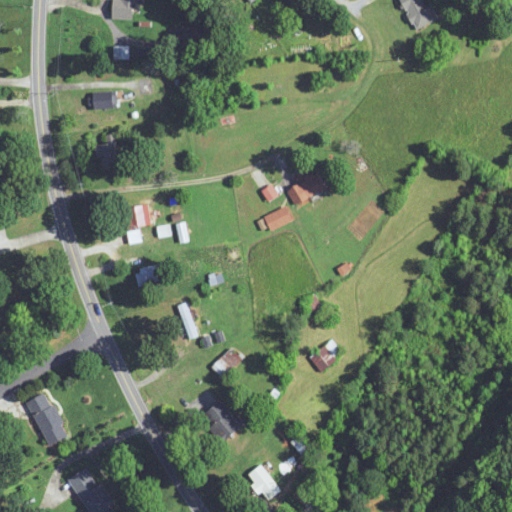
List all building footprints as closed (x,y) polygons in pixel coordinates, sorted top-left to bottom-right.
[(135,0),(113,0),(113,19),(135,19),(135,0)] [(400,0),(417,30),(439,18),(431,4),(426,6),(423,0),(400,0)] [(182,26),(182,48),(207,48),(207,26),(182,26)] [(94,110),(119,107),(117,90),(93,93),(94,110)] [(105,136),(106,144),(97,145),(99,166),(120,164),(117,135),(105,136)] [(328,187),(317,172),(287,192),(298,208),(328,187)] [(152,225),(149,205),(123,209),(126,229),(152,225)] [(266,215),(271,230),(293,223),(289,208),(266,215)] [(137,288),(169,278),(164,263),(133,273),(137,288)] [(302,302),(311,316),(323,308),(314,295),(302,302)] [(178,306),(190,339),(198,336),(187,303),(178,306)] [(321,372),(344,354),(333,339),(309,357),(321,372)] [(243,359),(232,348),(212,367),(222,378),(243,359)] [(51,446),(70,436),(47,392),(27,403),(51,446)] [(244,425),(222,399),(201,417),(223,443),(244,425)] [(248,475),(267,502),(282,491),(263,465),(248,475)]
